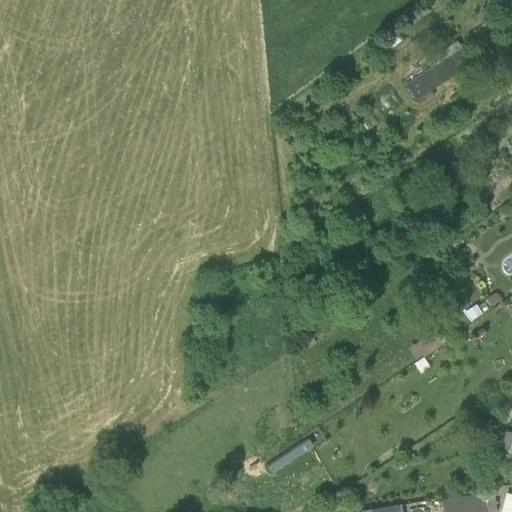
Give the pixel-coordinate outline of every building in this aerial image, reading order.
[(431,70),(462,49),(456,41),(425,61),(431,70)] [(407,87),(417,101),(472,64),(462,49),(431,70),(407,87)] [(410,348),(419,360),(445,342),(437,329),(410,348)] [(503,448),(511,450),(511,434),(507,433),(503,448)] [(313,446),(307,438),(266,466),(272,475),(313,446)] [(485,506),(486,511),(496,511),(493,489),(483,491),(485,506)] [(442,498),(444,511),(451,511),(485,506),(483,491),(442,498)]
